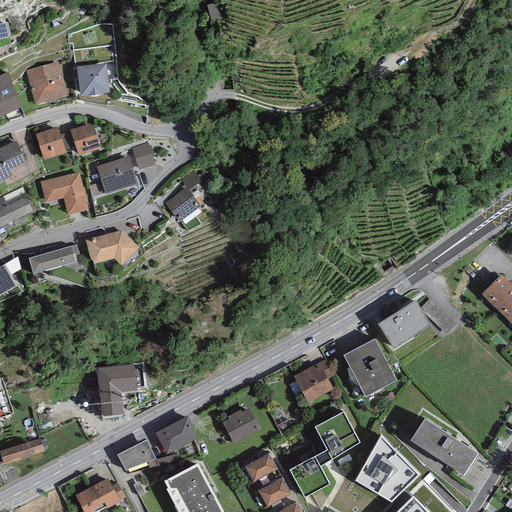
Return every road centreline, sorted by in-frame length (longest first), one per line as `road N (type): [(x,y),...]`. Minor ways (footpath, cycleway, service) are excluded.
road 1 (primary): [(511,203),(319,333),(0,502)]
road 2 (residential): [(0,253),(123,214),(186,147),(174,131),(78,110),(0,132)]
road 3 (track): [(180,134),(209,97),(306,108),(399,58)]
